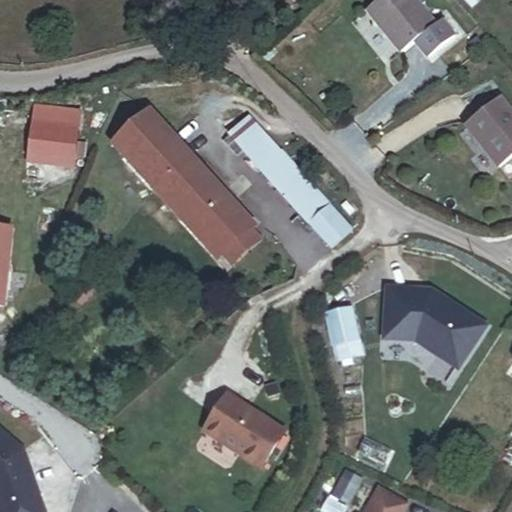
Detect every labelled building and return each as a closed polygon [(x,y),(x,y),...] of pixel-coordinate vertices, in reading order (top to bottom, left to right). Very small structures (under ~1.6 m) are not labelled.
[(401,54),(435,28),(412,0),(384,0),(368,12),(401,54)] [(511,118),(499,102),(466,129),(501,171),(511,162),(511,118)] [(27,163),(72,170),(81,114),(36,107),(27,163)] [(255,230),(150,115),(115,147),(220,263),(225,258),(250,235),(255,230)] [(332,247),(352,229),(251,120),(231,139),(332,247)] [(351,217),(356,212),(347,203),(341,208),(351,217)] [(233,267),(258,244),(250,235),(225,258),(233,267)] [(9,238),(0,238),(0,317),(6,317),(9,238)] [(432,291),(385,288),(382,344),(416,346),(460,377),(491,330),(432,291)] [(336,367),(367,360),(355,311),(325,317),(336,367)] [(294,435),(238,396),(214,431),(270,470),(294,435)] [(37,481),(31,466),(33,464),(0,440),(0,496),(6,511),(53,511),(40,480),(37,481)] [(350,502),(358,487),(341,479),(334,494),(350,502)] [(403,511),(407,506),(379,490),(366,511),(403,511)]
